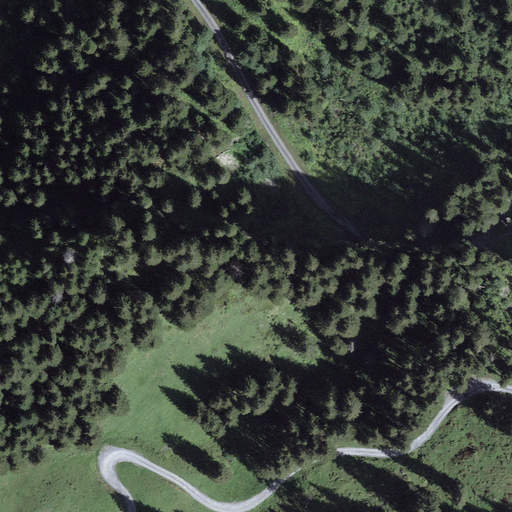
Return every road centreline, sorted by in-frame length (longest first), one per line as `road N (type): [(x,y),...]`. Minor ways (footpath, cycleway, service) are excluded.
road 1 (track): [(511,389),(471,390),(433,430),(393,452),(302,459),(240,507),(216,507),(149,464),(108,456),(102,473),(131,511)]
road 2 (track): [(195,0),(304,182),(350,238),(468,292),(511,285)]
